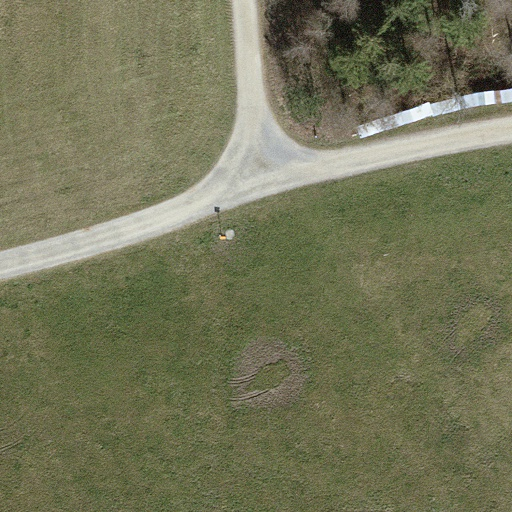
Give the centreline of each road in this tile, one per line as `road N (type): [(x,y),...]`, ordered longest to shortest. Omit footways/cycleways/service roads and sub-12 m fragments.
road 1 (track): [(0,269),(263,182),(511,135)]
road 2 (track): [(263,182),(245,0)]
